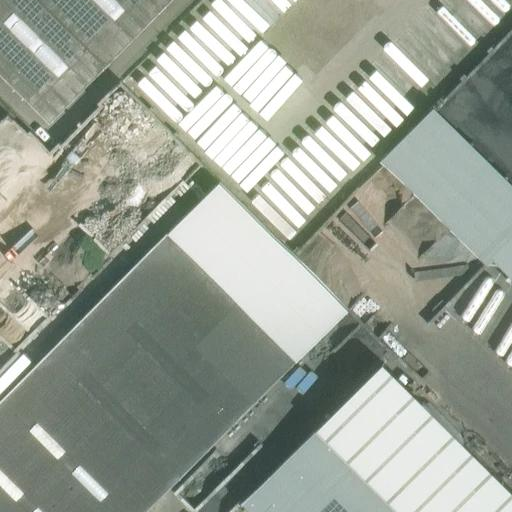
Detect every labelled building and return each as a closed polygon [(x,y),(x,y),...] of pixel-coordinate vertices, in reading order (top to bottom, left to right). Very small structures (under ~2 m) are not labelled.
[(171,0),(0,0),(0,72),(50,122),(171,0)] [(221,0),(156,58),(192,98),(283,18),(266,0),(246,0),(246,1),(245,0),(221,0)] [(490,52),(511,29),(511,0),(435,0),(362,74),(401,112),(475,37),(490,52)] [(511,227),(489,250),(511,274),(511,227)] [(145,511),(297,360),(233,296),(168,232),(0,400),(0,511),(145,511)]
